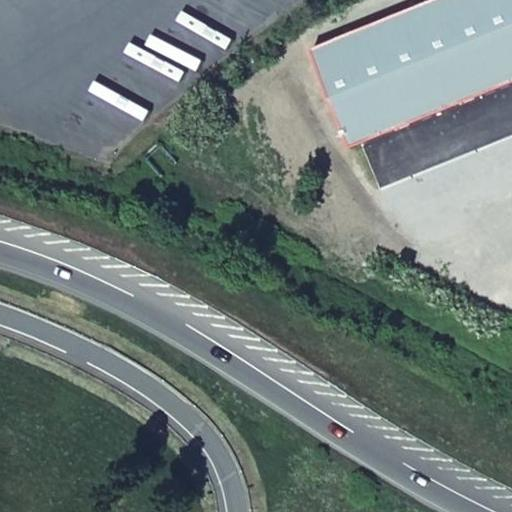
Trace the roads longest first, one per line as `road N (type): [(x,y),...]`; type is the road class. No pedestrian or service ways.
road 1 (motorway): [(495,511),(153,306),(0,246)]
road 2 (motorway): [(0,313),(122,369),(177,410),(218,457),(233,511)]
